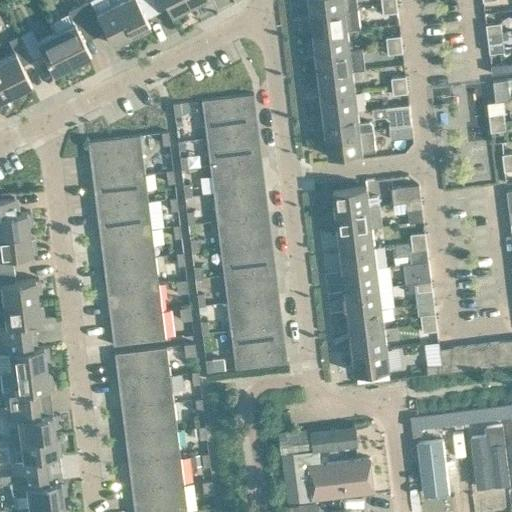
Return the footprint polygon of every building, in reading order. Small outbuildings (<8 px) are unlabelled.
[(130,34),(113,0),(87,0),(79,4),(92,31),(103,25),(111,43),(130,34)] [(149,24),(142,11),(140,7),(151,1),(150,0),(113,0),(130,34),(149,24)] [(189,4),(187,0),(150,0),(151,1),(153,0),(163,0),(171,14),(189,4)] [(357,7),(356,0),(310,0),(312,13),(357,7)] [(398,11),(397,2),(383,4),(384,13),(398,11)] [(90,54),(83,40),(81,36),(92,31),(79,4),(67,10),(68,12),(49,21),(55,31),(71,63),(90,54)] [(360,28),(357,7),(312,13),(314,33),(348,29),(360,28)] [(501,21),(486,23),(487,32),(502,30),(501,21)] [(71,63),(55,31),(37,40),(31,28),(19,34),(32,59),(43,53),(52,73),(71,63)] [(350,49),(348,29),(314,33),(317,53),(350,49)] [(504,50),(502,30),(487,32),(490,52),(504,50)] [(21,64),(32,59),(19,34),(8,39),(14,52),(0,58),(0,68),(12,93),(31,83),(21,64)] [(402,43),(401,34),(386,36),(388,45),(402,43)] [(403,51),(402,43),(388,45),(389,53),(403,51)] [(362,48),(350,49),(317,53),(319,74),(353,69),(365,68),(362,48)] [(507,71),(506,62),(491,64),(492,73),(507,71)] [(0,98),(12,93),(0,68),(0,98)] [(355,90),(353,69),(319,74),(322,94),(355,90)] [(407,83),(406,75),(391,76),(393,85),(407,83)] [(511,99),(508,78),(493,80),(495,89),(496,101),(511,99)] [(408,92),(407,83),(393,85),(393,94),(408,92)] [(358,110),(355,90),(322,94),(324,114),(358,110)] [(251,93),(253,92),(201,98),(206,137),(256,131),(256,130),(250,120),(249,114),(251,94),(251,93)] [(181,112),(179,101),(172,102),(174,113),(181,112)] [(412,123),(410,103),(386,106),(387,115),(391,118),(396,117),(397,125),(412,123)] [(369,120),(359,121),(358,110),(324,114),(327,134),(372,128),(372,122),(369,120)] [(504,112),(489,114),(490,122),(505,120),(504,112)] [(506,129),(505,120),(490,122),(491,131),(506,129)] [(412,123),(397,125),(389,126),(390,139),(414,136),(412,123)] [(449,144),(452,126),(439,123),(436,141),(449,144)] [(375,149),(372,128),(327,134),(329,155),(375,149)] [(169,141),(168,130),(161,131),(162,142),(169,141)] [(256,131),(206,137),(209,164),(259,158),(259,157),(254,148),(253,142),(256,131)] [(144,172),(139,134),(87,140),(89,140),(89,141),(96,161),(97,167),(94,178),(144,172)] [(511,151),(503,153),(504,162),(511,160),(511,151)] [(186,156),(179,157),(181,168),(187,167),(186,156)] [(259,159),(259,158),(209,164),(212,191),(263,185),(263,184),(257,175),(256,169),(259,159)] [(174,180),(173,168),(166,169),(167,181),(174,180)] [(147,199),(144,172),(94,178),(94,179),(100,189),(100,195),(97,205),(97,206),(147,199)] [(189,183),(183,184),(184,195),(191,195),(189,183)] [(394,203),(407,201),(422,200),(420,183),(392,187),(394,203)] [(334,189),(336,210),(370,205),(367,184),(334,189)] [(263,186),(263,185),(212,191),(216,219),(266,213),(266,212),(260,202),(260,197),(263,186)] [(177,207),(176,196),(169,197),(171,208),(177,207)] [(0,234),(29,231),(28,224),(32,223),(30,210),(16,211),(14,197),(0,198),(0,234)] [(151,227),(147,199),(97,206),(97,207),(103,216),(104,222),(101,232),(101,233),(151,227)] [(423,207),(422,200),(407,201),(408,209),(423,207)] [(380,204),(370,205),(336,210),(339,230),(372,226),(382,224),(380,204)] [(193,210),(186,211),(187,223),(194,222),(193,210)] [(266,214),(266,213),(216,219),(219,246),(269,240),(269,239),(264,230),(263,224),(266,214)] [(181,235),(179,223),(173,224),(174,235),(181,235)] [(375,246),(372,226),(339,230),(341,250),(375,246)] [(154,254),(151,227),(101,233),(101,234),(106,243),(107,249),(104,260),(104,261),(154,254)] [(30,238),(29,231),(0,234),(0,268),(14,267),(12,254),(35,252),(34,238),(30,238)] [(427,239),(426,231),(411,233),(412,241),(427,239)] [(196,238),(189,239),(191,250),(198,249),(196,238)] [(428,248),(427,239),(412,241),(413,250),(428,248)] [(270,241),(269,240),(219,246),(223,274),(273,267),(267,257),(267,251),(270,241)] [(377,266),(375,246),(341,250),(344,271),(377,266)] [(184,262),(183,251),(176,251),(177,263),(184,262)] [(158,282),(154,254),(104,261),(110,271),(111,277),(108,287),(108,288),(158,282)] [(432,280),(429,259),(414,261),(405,262),(408,283),(417,282),(432,280)] [(200,265),(193,266),(194,278),(201,277),(200,265)] [(380,286),(377,266),(344,271),(346,291),(380,286)] [(15,280),(14,267),(0,268),(0,303),(37,299),(36,291),(40,291),(39,277),(15,280)] [(273,268),(273,267),(223,274),(226,301),(276,295),(276,294),(271,285),(270,279),(273,268)] [(188,289),(186,278),(176,280),(177,291),(188,289)] [(433,288),(432,280),(417,282),(418,290),(433,288)] [(161,309),(158,282),(108,288),(108,289),(113,298),(114,304),(111,314),(111,315),(161,309)] [(383,307),(380,286),(346,291),(349,311),(383,307)] [(203,293),(196,294),(198,305),(205,304),(203,293)] [(276,296),(276,295),(226,301),(230,329),(280,322),(280,321),(274,312),(273,306),(276,296)] [(38,306),(37,299),(0,303),(0,337),(22,335),(28,334),(27,321),(44,319),(42,306),(38,306)] [(191,317),(190,306),(179,307),(180,318),(191,317)] [(385,327),(383,307),(349,311),(351,331),(385,327)] [(165,337),(161,309),(111,315),(111,316),(117,325),(117,331),(114,342),(115,343),(113,343),(113,344),(165,337)] [(421,314),(422,322),(437,320),(436,312),(421,314)] [(207,320),(200,321),(201,332),(208,331),(207,320)] [(438,329),(437,320),(422,322),(423,331),(438,329)] [(280,323),(280,322),(230,329),(234,367),(287,361),(287,360),(284,360),(284,359),(278,340),(277,334),(280,323)] [(388,347),(385,327),(351,331),(354,351),(388,347)] [(28,334),(22,335),(0,337),(0,351),(9,350),(11,370),(46,366),(45,359),(49,358),(47,345),(30,347),(28,334)] [(511,362),(511,338),(501,340),(504,364),(511,362)] [(504,364),(501,340),(489,342),(492,365),(504,364)] [(194,342),(183,343),(185,354),(196,353),(194,342)] [(492,365),(489,342),(477,343),(480,367),(492,365)] [(480,367),(477,343),(464,344),(467,368),(480,367)] [(467,368),(464,344),(452,346),(455,370),(467,368)] [(169,373),(166,345),(113,351),(114,352),(116,352),(116,353),(121,362),(122,368),(119,378),(119,379),(169,373)] [(455,370),(452,346),(440,347),(442,362),(443,371),(455,370)] [(390,368),(388,347),(354,351),(356,372),(390,368)] [(211,359),(205,359),(206,371),(213,370),(211,359)] [(443,371),(442,362),(427,364),(428,373),(443,371)] [(46,366),(11,370),(1,372),(6,405),(31,402),(37,401),(35,389),(52,387),(50,373),(47,373),(46,366)] [(173,401),(169,373),(119,379),(119,380),(125,390),(125,395),(123,406),(123,407),(173,401)] [(202,408),(201,397),(194,398),(196,409),(202,408)] [(37,401),(31,402),(6,405),(7,419),(17,417),(20,438),(54,434),(53,426),(57,426),(55,412),(38,414),(37,401)] [(176,428),(173,401),(123,407),(123,408),(128,417),(129,423),(126,433),(126,434),(176,428)] [(511,414),(511,402),(462,409),(464,421),(511,414)] [(464,421),(462,409),(411,416),(412,427),(464,421)] [(511,483),(503,423),(486,425),(487,434),(466,436),(472,477),(477,476),(479,487),(511,483)] [(206,436),(205,424),(198,425),(199,436),(206,436)] [(180,455),(176,428),(126,434),(126,435),(132,444),(132,450),(129,461),(180,455)] [(313,449),(310,429),(279,433),(289,504),(300,502),(294,451),(313,449)] [(55,441),(54,434),(20,438),(21,449),(15,450),(16,460),(12,460),(14,473),(39,470),(48,468),(47,456),(61,454),(59,440),(55,441)] [(446,464),(443,442),(431,444),(430,435),(417,437),(423,485),(448,482),(447,477),(456,476),(454,463),(446,464)] [(184,451),(184,474),(199,475),(200,452),(184,451)] [(209,463),(208,452),(201,452),(203,464),(209,463)] [(183,483),(180,455),(129,461),(130,462),(135,472),(136,478),(133,488),(133,489),(183,483)] [(376,491),(372,456),(308,464),(313,500),(376,491)] [(39,470),(14,473),(0,474),(1,483),(10,482),(10,488),(11,488),(12,490),(15,493),(26,491),(28,505),(63,501),(62,494),(66,493),(64,479),(50,481),(48,468),(39,470)] [(213,490),(211,479),(201,480),(202,492),(213,490)] [(172,511),(186,510),(183,483),(133,489),(133,490),(139,499),(139,505),(137,511),(172,511)] [(300,502),(289,504),(289,511),(319,511),(318,500),(300,502)] [(64,508),(63,501),(28,505),(28,511),(68,511),(67,508),(64,508)]
